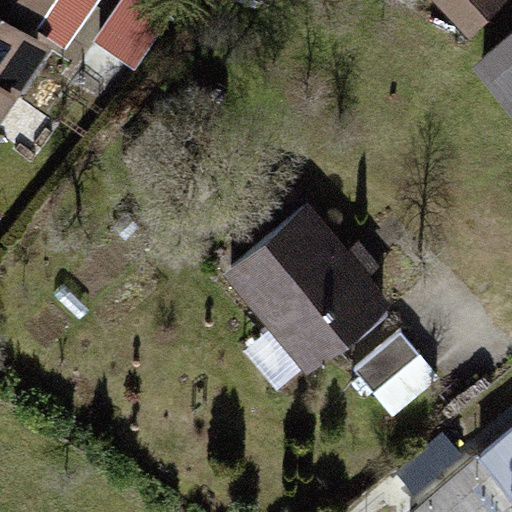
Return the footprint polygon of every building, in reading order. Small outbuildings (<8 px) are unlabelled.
[(111,0),(0,0),(0,114),(52,39),(74,54),(111,0)] [(147,66),(173,17),(140,0),(128,0),(106,44),(147,66)] [(504,0),(434,0),(468,35),(504,0)] [(511,30),(477,61),(511,102),(511,30)] [(398,295),(312,195),(231,265),(318,365),(398,295)] [(402,414),(449,374),(408,325),(361,365),(402,414)] [(511,511),(511,433),(418,511),(511,511)]
